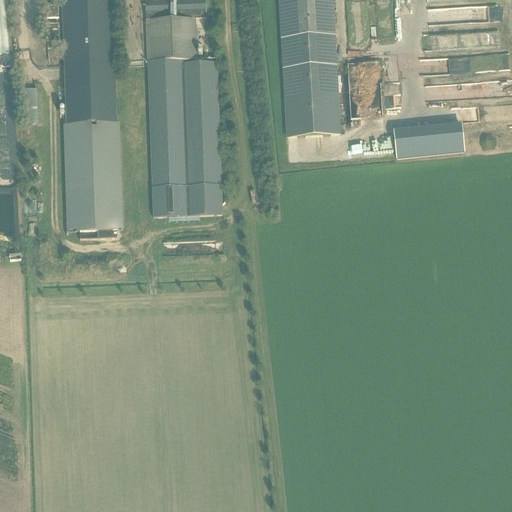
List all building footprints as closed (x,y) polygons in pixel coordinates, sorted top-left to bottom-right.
[(112,0),(62,0),(66,126),(64,126),(68,232),(73,232),(80,232),(80,242),(117,240),(117,231),(122,231),(118,124),(117,125),(115,68),(112,0)] [(145,0),(147,18),(150,67),(147,67),(153,220),(223,217),(217,64),(217,60),(198,61),(196,20),(207,19),(206,0),(145,0)] [(279,0),(286,142),(340,137),(331,0),(279,0)] [(362,0),(363,32),(377,32),(376,0),(362,0)] [(60,19),(61,7),(54,7),(52,18),(60,19)] [(446,24),(494,22),(493,7),(446,9),(446,24)] [(61,25),(50,25),(50,38),(52,38),(52,48),(62,48),(61,25)] [(421,51),(506,46),(505,30),(426,35),(426,44),(421,44),(421,51)] [(476,58),(421,61),(422,74),(477,71),(476,58)] [(426,100),(441,99),(441,87),(425,88),(426,100)] [(39,125),(38,89),(26,89),(26,125),(39,125)] [(388,130),(390,160),(460,155),(458,125),(388,130)]
